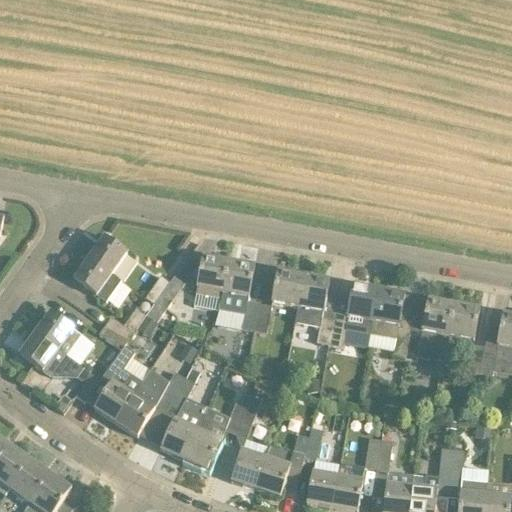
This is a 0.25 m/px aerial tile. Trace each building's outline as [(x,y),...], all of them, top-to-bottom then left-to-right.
[(88,261),(112,278),(128,256),(104,239),(88,261)] [(219,315),(220,314),(229,265),(203,260),(193,310),(219,315)] [(88,261),(73,282),(96,299),(97,299),(106,306),(122,285),(112,278),(88,261)] [(254,270),(229,265),(220,314),(245,318),(247,306),(254,270)] [(297,311),(303,279),(278,274),(272,306),(297,311)] [(334,323),(322,321),(330,284),(303,279),(297,311),(295,327),(319,332),(316,347),(329,350),(334,323)] [(145,302),(154,308),(162,296),(169,286),(160,280),(145,302)] [(371,333),(378,294),(353,289),(347,321),(360,323),(359,331),(371,333)] [(404,299),(378,294),(371,333),(370,339),(395,343),(392,362),(404,364),(409,337),(412,326),(400,323),(404,299)] [(154,308),(146,319),(156,326),(173,304),(162,296),(154,308)] [(447,340),(453,308),(428,304),(421,340),(409,337),(404,364),(417,366),(420,349),(445,354),(447,340)] [(242,332),(254,335),(259,308),(247,306),(245,318),(242,332)] [(259,308),(254,335),(267,337),(272,311),(259,308)] [(453,308),(447,340),(473,345),(479,313),(453,308)] [(105,330),(127,345),(128,345),(146,319),(136,312),(124,330),(111,321),(105,330)] [(51,315),(35,337),(67,361),(82,340),(74,333),(74,332),(51,315)] [(511,369),(511,319),(503,318),(496,354),(485,352),(480,378),(491,381),(494,366),(511,369)] [(346,325),(334,323),(329,350),(341,352),(346,325)] [(105,330),(101,336),(99,338),(120,353),(110,368),(127,345),(105,330)] [(44,374),(52,381),(76,382),(77,381),(83,372),(67,361),(35,337),(20,358),(43,375),(44,374)] [(94,413),(115,427),(141,387),(120,373),(122,369),(126,372),(135,357),(125,351),(128,345),(127,345),(110,368),(101,383),(110,389),(94,413)] [(187,348),(181,360),(192,366),(199,353),(187,348)] [(485,352),(472,349),(466,376),(480,378),(485,352)] [(258,377),(273,378),(274,360),(259,359),(258,377)] [(86,406),(101,383),(83,371),(83,372),(77,381),(85,387),(77,400),(86,406)] [(162,400),(141,387),(115,427),(137,441),(155,414),(164,419),(166,415),(184,382),(175,376),(162,400)] [(195,388),(184,382),(166,415),(176,420),(160,453),(184,464),(203,422),(182,412),(195,388)] [(226,435),(235,439),(251,400),(239,395),(235,407),(236,407),(226,433),(203,422),(184,464),(207,475),(226,435)] [(262,404),(251,400),(235,439),(247,443),(262,404)] [(312,433),(310,441),(305,462),(316,464),(324,436),(312,433)] [(297,491),(305,462),(310,441),(298,438),(293,458),(270,451),(256,494),(280,501),(285,487),(297,491)] [(0,462),(9,450),(0,443),(0,462)] [(369,443),(364,473),(375,474),(379,445),(369,443)] [(392,447),(379,445),(375,474),(388,476),(392,447)] [(30,464),(9,450),(0,462),(0,494),(5,499),(10,493),(9,493),(30,464)] [(231,485),(256,494),(270,451),(269,451),(265,462),(241,454),(231,485)] [(446,502),(452,453),(441,452),(438,481),(426,479),(424,492),(411,491),(408,511),(434,511),(436,501),(446,502)] [(464,454),(452,453),(446,502),(459,503),(458,511),(483,511),(486,487),(461,484),(464,454)] [(9,493),(10,493),(30,507),(50,478),(30,464),(9,493)] [(330,511),(331,511),(338,479),(312,475),(306,508),(330,511)] [(30,507),(26,511),(58,511),(72,494),(50,478),(30,507)] [(358,511),(363,484),(338,479),(331,511),(358,511)] [(511,489),(511,490),(511,489),(486,487),(483,511),(510,511),(511,493),(511,489)] [(408,511),(411,491),(385,488),(382,511),(408,511)]
